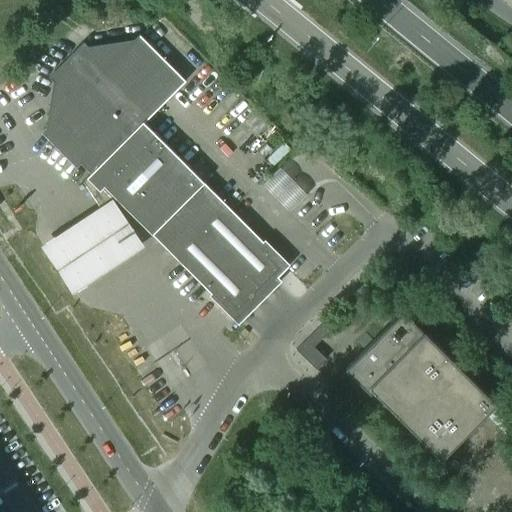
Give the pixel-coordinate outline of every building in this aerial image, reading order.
[(288,267),(143,123),(185,81),(139,35),(134,40),(88,47),(83,43),(49,77),(53,81),(46,128),(42,132),(76,167),(80,163),(91,174),(82,181),(100,208),(115,199),(163,246),(174,258),(234,318),(235,319),(256,298),(260,301),(270,291),(266,288),(288,267)] [(73,293),(145,246),(113,197),(41,245),(73,293)] [(376,285),(368,277),(351,294),(359,302),(376,285)] [(495,402),(423,330),(422,331),(401,310),(344,368),(369,393),(372,390),(440,458),(495,402)] [(325,359),(313,346),(328,331),(321,324),(295,349),(315,369),(325,359)]
